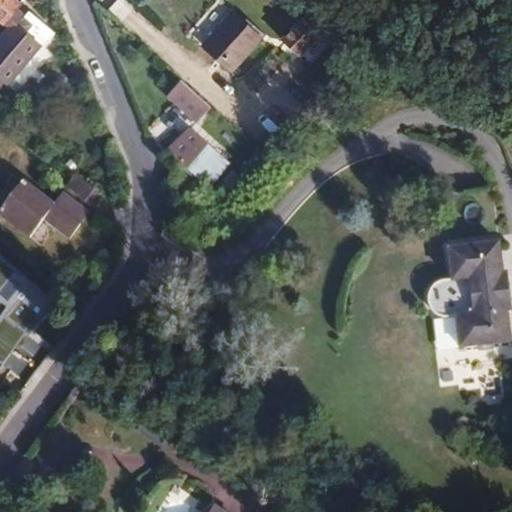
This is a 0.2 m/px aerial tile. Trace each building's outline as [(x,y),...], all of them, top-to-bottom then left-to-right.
[(0,78),(7,85),(42,44),(22,28),(28,21),(15,10),(21,4),(16,0),(0,0),(0,18),(10,27),(0,38),(0,78)] [(320,18),(306,6),(281,33),(295,45),(320,18)] [(258,33),(229,7),(199,43),(228,66),(258,33)] [(168,98),(198,125),(214,108),(183,81),(168,98)] [(234,161),(192,124),(170,147),(212,185),(234,161)] [(202,188),(183,170),(173,180),(193,199),(202,188)] [(0,214),(30,238),(44,219),(70,239),(89,213),(63,194),(54,206),(22,182),(11,174),(0,188),(0,214)] [(68,187),(94,209),(104,197),(78,175),(68,187)] [(457,243),(496,237),(488,186),(439,192),(446,245),(457,243)] [(459,345),(470,344),(509,339),(505,309),(511,308),(508,288),(505,270),(501,270),(496,237),(457,243),(446,245),(451,278),(443,282),(442,283),(440,286),(439,292),(438,300),(441,306),(446,310),(450,313),(454,315),(459,345)] [(28,271),(10,254),(0,266),(0,279),(13,290),(28,271)]
